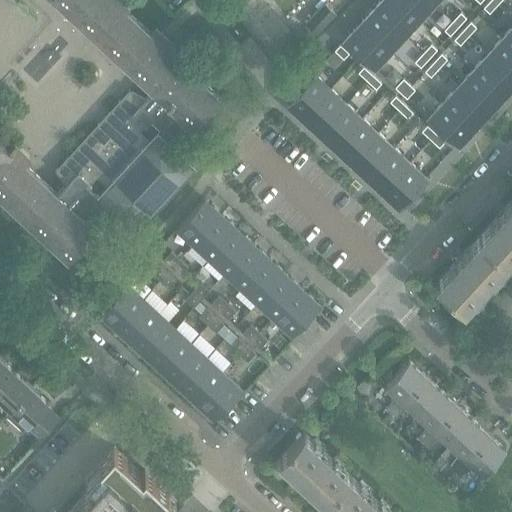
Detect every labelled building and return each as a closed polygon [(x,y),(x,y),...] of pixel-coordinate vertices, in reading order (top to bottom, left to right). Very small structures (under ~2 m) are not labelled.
[(56,0),(153,89),(146,98),(131,90),(119,104),(109,114),(97,127),(68,159),(56,171),(65,185),(57,194),(22,162),(29,155),(15,142),(9,149),(0,140),(0,194),(67,257),(94,228),(93,227),(69,205),(90,182),(85,177),(93,169),(108,183),(98,194),(111,206),(118,213),(135,228),(136,228),(136,227),(193,165),(193,166),(194,165),(170,143),(157,131),(156,131),(147,140),(133,126),(140,119),(144,122),(148,118),(166,100),(189,122),(190,124),(217,95),(193,72),(194,71),(182,61),(178,58),(176,56),(182,50),(155,25),(149,32),(149,31),(124,8),(130,2),(128,0),(56,0)] [(380,0),(374,7),(402,34),(417,18),(397,0),(380,0)] [(397,0),(417,18),(431,2),(429,0),(397,0)] [(493,0),(490,0),(484,8),(490,13),(498,4),(493,0)] [(305,23),(316,34),(335,13),(324,3),(305,23)] [(359,23),(388,50),(402,34),(374,7),(359,23)] [(458,26),(466,17),(460,12),(452,20),(458,26)] [(450,35),(458,26),(452,20),(444,29),(449,35),(450,35)] [(471,22),(462,31),(468,36),(476,27),(471,22)] [(359,23),(344,40),(372,66),(388,50),(359,23)] [(511,25),(502,37),(511,46),(511,25)] [(462,31),(454,39),(460,45),(468,36),(462,31)] [(511,46),(502,37),(487,53),(511,76),(511,46)] [(428,58),(437,49),(436,49),(431,43),(422,52),(428,58)] [(348,52),(340,44),(339,45),(334,50),(343,58),(348,53),(348,52)] [(292,46),(281,58),(287,64),(298,52),(292,46)] [(420,67),(428,58),(422,52),(414,61),(420,66),(420,67)] [(511,76),(487,53),(472,69),(501,95),(511,83),(511,76)] [(441,54),(433,62),(439,68),(447,59),(441,54)] [(433,62),(425,71),(431,77),(439,68),(433,62)] [(367,80),(372,74),(364,66),(363,66),(358,72),(367,80)] [(472,69),(458,85),(486,111),(501,95),(472,69)] [(313,73),(287,101),(303,117),(330,88),(313,73)] [(372,74),(367,80),(375,88),(381,82),(372,74)] [(400,92),(409,83),(406,81),(403,78),(394,87),(400,92)] [(409,84),(401,93),(407,98),(415,89),(409,84)] [(458,85),(443,101),(472,127),(486,111),(458,85)] [(346,103),(330,88),(303,117),(319,131),(346,103)] [(395,95),(390,101),(398,109),(404,104),(395,95)] [(443,101),(428,117),(456,144),(472,127),(443,101)] [(362,117),(346,103),(319,131),(335,146),(362,117)] [(404,104),(398,109),(407,118),(413,112),(404,104)] [(377,132),(362,117),(335,146),(351,161),(377,132)] [(427,125),(421,131),(430,139),(436,133),(427,125)] [(393,147),(377,132),(351,161),(367,175),(393,147)] [(436,133),(430,139),(439,147),(444,141),(436,133)] [(409,161),(393,147),(367,175),(383,190),(409,161)] [(409,161),(383,190),(399,205),(426,177),(409,161)] [(221,214),(204,198),(178,226),(195,241),(221,214)] [(511,200),(480,235),(507,260),(511,254),(511,200)] [(211,256),(236,228),(221,214),(195,241),(211,256)] [(227,271),(252,243),(236,228),(211,256),(227,271)] [(507,260),(480,235),(437,282),(464,307),(507,260)] [(242,285),(268,257),(252,243),(227,271),(242,285)] [(171,251),(163,259),(171,267),(179,258),(171,251)] [(258,300),(284,272),(268,257),(242,285),(258,300)] [(179,258),(171,267),(180,275),(188,266),(179,258)] [(159,264),(151,272),(159,280),(167,271),(159,264)] [(167,271),(159,280),(168,288),(176,279),(167,271)] [(274,315),(300,287),(284,272),(258,300),(274,315)] [(143,298),(126,282),(101,310),(117,326),(143,298)] [(209,290),(200,282),(192,291),(201,299),(209,290)] [(317,302),(300,287),(274,315),(291,330),(317,302)] [(193,307),(201,299),(192,291),(184,299),(193,307)] [(218,294),(210,303),(219,311),(227,302),(218,294)] [(159,312),(143,298),(117,326),(133,340),(159,312)] [(227,302),(219,311),(227,319),(235,310),(227,302)] [(206,308),(198,316),(207,324),(215,315),(206,308)] [(175,327),(159,312),(133,340),(149,355),(175,327)] [(215,315),(207,324),(215,332),(223,323),(215,315)] [(250,324),(242,332),(251,340),(259,332),(250,324)] [(191,342),(175,327),(149,355),(165,370),(191,342)] [(259,332),(251,340),(259,348),(267,339),(259,332)] [(238,337),(230,346),(238,353),(246,345),(238,337)] [(206,356),(191,342),(165,370),(181,384),(206,356)] [(246,345),(238,353),(247,361),(255,353),(246,345)] [(222,371),(206,356),(181,384),(196,399),(222,371)] [(0,357),(0,386),(14,371),(0,357)] [(391,412),(425,375),(409,361),(410,360),(409,359),(385,385),(395,394),(386,408),(391,412)] [(14,371),(0,386),(0,400),(9,409),(4,414),(5,415),(31,387),(14,371)] [(239,386),(222,371),(196,399),(213,414),(239,386)] [(408,406),(418,415),(441,390),(425,375),(391,412),(395,417),(408,406)] [(363,380),(356,385),(360,394),(368,396),(371,382),(363,380)] [(58,416),(52,410),(46,405),(48,403),(31,387),(5,415),(22,431),(27,425),(39,436),(58,416)] [(417,437),(423,442),(457,405),(441,390),(418,415),(427,424),(417,437)] [(440,435),(449,444),(472,419),(457,405),(423,442),(427,446),(440,435)] [(449,466),(454,471),(489,434),(472,419),(449,444),(459,453),(449,466)] [(329,504),(354,477),(305,432),(279,458),(329,504)] [(489,434),(454,471),(459,475),(471,465),(482,474),(505,449),(505,448),(504,448),(489,434)] [(164,511),(176,499),(166,490),(144,470),(142,473),(113,447),(84,478),(85,479),(91,485),(83,494),(79,491),(59,511),(164,511)] [(390,511),(354,477),(329,504),(337,511),(390,511)]
